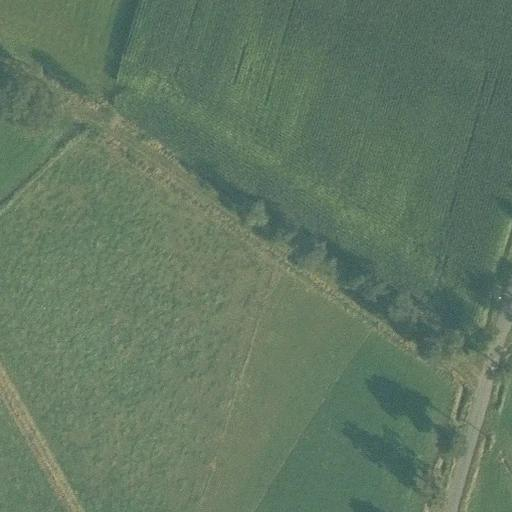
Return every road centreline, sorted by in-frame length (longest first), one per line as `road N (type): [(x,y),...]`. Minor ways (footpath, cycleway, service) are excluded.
road 1 (track): [(487,383),(42,84),(0,65)]
road 2 (unclassified): [(508,305),(450,511)]
